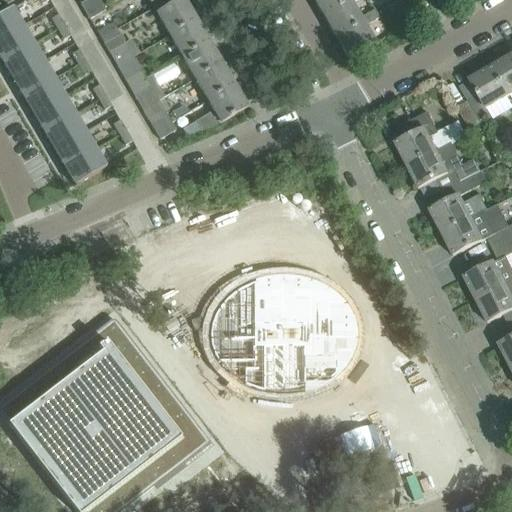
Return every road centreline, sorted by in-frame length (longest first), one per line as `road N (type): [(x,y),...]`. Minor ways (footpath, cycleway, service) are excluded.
road 1 (residential): [(511,473),(329,108)]
road 2 (residential): [(0,244),(329,108)]
road 3 (unknown): [(129,191),(143,258),(134,275),(0,332)]
road 4 (residential): [(352,97),(511,12)]
